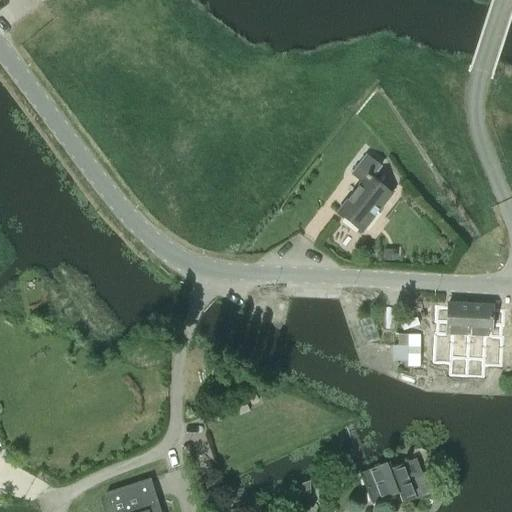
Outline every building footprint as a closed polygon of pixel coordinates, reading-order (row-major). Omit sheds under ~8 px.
[(389,195),(378,187),(370,181),(379,170),(364,158),(350,176),(361,185),(337,218),(360,235),(389,195)] [(383,250),(383,260),(395,260),(395,250),(383,250)] [(466,382),(469,304),(447,303),(445,334),(451,335),(450,356),(466,357),(465,382),(466,382)] [(469,304),(466,382),(481,383),(483,353),(497,354),(497,337),(489,337),(491,305),(469,304)] [(407,362),(407,367),(419,367),(419,335),(395,334),(395,346),(391,346),(391,362),(407,362)] [(250,404),(258,401),(254,394),(247,398),(250,404)] [(388,464),(370,471),(359,475),(370,504),(381,500),(399,493),(403,504),(433,492),(426,472),(408,479),(403,465),(390,470),(388,464)] [(110,511),(159,511),(149,479),(105,493),(110,511)] [(309,499),(309,481),(295,486),(294,499),(309,499)]
